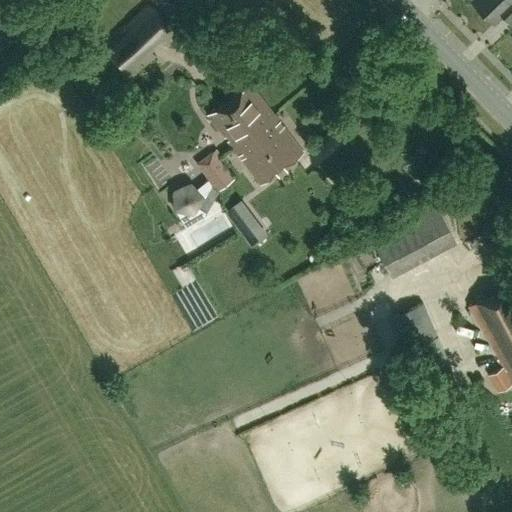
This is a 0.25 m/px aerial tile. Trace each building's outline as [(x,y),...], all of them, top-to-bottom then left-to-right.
[(511,0),(472,0),(494,21),(511,2),(511,0)] [(181,34),(152,3),(129,25),(127,23),(101,48),(124,71),(156,40),(165,49),(181,34)] [(231,145),(273,114),(250,83),(208,114),(231,145)] [(261,184),(303,153),(273,114),(231,145),(261,184)] [(217,169),(213,163),(204,170),(208,175),(219,191),(233,180),(223,165),(217,169)] [(393,274),(454,240),(432,201),(372,234),(393,274)] [(230,217),(242,233),(258,221),(246,205),(230,217)] [(511,282),(469,305),(503,367),(489,375),(498,391),(511,382),(511,282)] [(427,401),(458,387),(422,303),(391,317),(427,401)]
